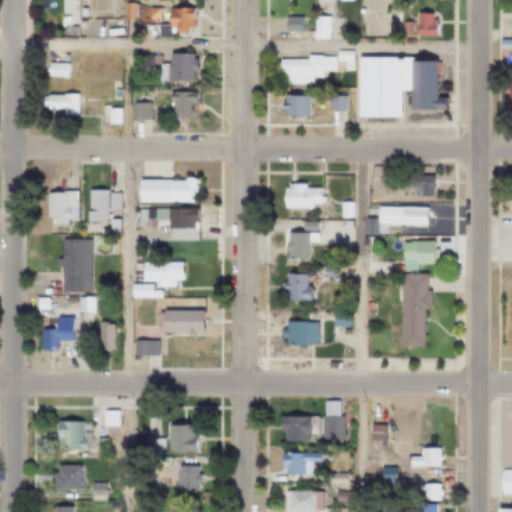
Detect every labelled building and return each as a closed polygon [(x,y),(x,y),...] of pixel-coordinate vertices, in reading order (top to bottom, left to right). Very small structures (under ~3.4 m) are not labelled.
[(131,4),(131,20),(123,20),(123,4),(131,4)] [(146,8),(156,8),(156,20),(146,20),(146,8)] [(166,34),(166,10),(173,10),(189,10),(189,28),(182,28),(182,34),(166,34)] [(414,15),(430,15),(430,25),(435,25),(435,39),(426,39),(426,38),(414,38),(414,15)] [(310,25),(310,17),(327,17),(327,32),(325,32),(325,40),(309,40),(309,25),(310,25)] [(298,19),(298,32),(280,32),(280,19),(298,19)] [(399,22),(408,22),(408,36),(399,36),(399,22)] [(106,31),(115,32),(115,40),(106,40),(106,31)] [(496,40),(511,40),(511,51),(496,51),(496,40)] [(333,51),(350,51),(350,62),(333,62),(333,51)] [(193,72),(188,72),(188,82),(175,82),(155,82),(156,66),(165,66),(165,55),(189,55),(189,60),(193,60),(193,72)] [(319,71),(319,79),(309,79),(309,85),(286,85),(286,83),(275,83),(275,60),(286,60),(304,60),(304,55),(319,55),(319,57),(332,57),(332,72),(319,71)] [(406,91),(396,91),(396,118),(356,118),(356,58),(390,59),(390,58),(410,58),(410,62),(433,62),(433,99),(443,99),(443,112),(433,112),(433,114),(406,114),(406,91)] [(65,64),(65,78),(45,78),(45,64),(65,64)] [(511,109),(502,109),(502,89),(504,89),(505,74),(511,74),(511,109)] [(169,110),(164,110),(164,104),(164,93),(192,93),(192,104),(186,104),(186,113),(189,113),(189,122),(181,122),(181,119),(169,119),(169,110)] [(44,108),(41,108),(41,106),(39,106),(39,99),(41,99),(41,97),(44,97),(44,96),(60,96),(60,95),(74,95),(74,115),(60,115),(60,111),(44,111),(44,108)] [(280,113),(276,113),(276,107),(280,107),(280,97),(305,97),(305,117),(280,117),(280,113)] [(327,97),(342,97),(342,111),(327,111),(327,97)] [(147,103),(147,121),(129,121),(129,103),(147,103)] [(117,110),(117,124),(105,124),(105,110),(117,110)] [(430,175),(430,187),(427,187),(427,198),(403,198),(403,187),(403,175),(430,175)] [(183,178),(183,176),(188,176),(188,178),(192,178),(192,179),(192,185),(194,185),(194,192),(192,192),(192,202),(136,202),(136,179),(181,179),(181,178),(183,178)] [(302,187),(308,187),(308,188),(317,188),(317,196),(322,196),(322,203),(317,203),(317,204),(308,204),(308,208),(280,208),(280,187),(284,187),(284,183),(302,183),(302,187)] [(57,193),(64,193),(64,225),(50,225),(50,217),(44,217),(44,193),(57,193)] [(85,193),(103,193),(103,222),(85,222),(85,193)] [(117,193),(117,209),(106,209),(105,193),(117,193)] [(337,201),(350,201),(350,218),(337,218),(337,201)] [(396,225),(396,227),(384,227),(384,235),(362,235),(362,218),(375,218),(375,207),(390,207),(423,207),(424,225),(396,225)] [(142,210),(142,208),(151,208),(151,220),(143,220),(143,226),(135,226),(135,210),(142,210)] [(195,217),(201,217),(201,229),(195,229),(195,242),(164,242),(164,219),(153,219),(153,208),(164,208),(195,208),(195,217)] [(117,219),(117,235),(106,235),(106,219),(117,219)] [(325,224),(325,221),(334,221),(334,224),(343,224),(343,229),(322,229),(322,224),(325,224)] [(299,222),(314,222),(314,231),(299,231),(299,222)] [(284,233),(315,233),(315,242),(304,242),(304,258),(284,258),(284,233)] [(58,276),(58,267),(52,267),(52,258),(58,258),(58,239),(80,239),(80,293),(58,293),(58,285),(55,285),(55,276),(58,276)] [(431,258),(431,264),(414,264),(414,270),(401,270),(401,260),(398,260),(398,242),(406,242),(406,241),(430,241),(430,249),(434,249),(434,258),(431,258)] [(139,262),(179,262),(179,282),(171,282),(171,288),(153,288),(153,282),(140,282),(139,262)] [(420,346),(396,346),(395,301),(398,301),(398,273),(423,273),(423,291),(427,291),(427,309),(420,309),(420,346)] [(303,274),(303,287),(306,287),(306,301),(299,301),(284,301),(284,291),(278,291),(278,282),(284,282),(284,274),(303,274)] [(148,291),(157,291),(157,297),(148,297),(148,299),(129,299),(129,297),(129,291),(129,285),(148,285),(148,291)] [(34,309),(34,297),(46,297),(46,309),(34,309)] [(75,298),(91,298),(91,313),(75,313),(75,298)] [(200,310),(200,332),(159,332),(159,310),(200,310)] [(348,328),(328,328),(328,310),(348,310),(348,328)] [(69,316),(69,341),(53,341),(53,350),(38,350),(38,329),(52,329),(52,316),(69,316)] [(283,338),(277,338),(277,330),(283,330),(283,321),(315,321),(315,343),(283,343),(283,338)] [(103,324),(110,324),(110,349),(106,349),(106,352),(99,352),(99,349),(94,349),(94,325),(94,322),(103,322),(103,324)] [(131,340),(154,340),(154,355),(131,355),(131,340)] [(100,410),(115,410),(115,427),(99,427),(100,410)] [(339,416),(339,439),(330,439),(318,439),(318,433),(315,433),(315,435),(301,434),(301,440),(280,440),(280,434),(276,434),(276,417),(315,417),(315,419),(318,419),(318,416),(339,416)] [(75,447),(56,447),(56,438),(52,438),(52,421),(61,421),(78,421),(77,440),(85,440),(84,450),(75,449),(75,447)] [(367,425),(382,425),(382,441),(367,441),(367,425)] [(192,451),(167,451),(165,451),(165,426),(189,426),(189,437),(192,437),(192,451)] [(92,438),(102,438),(102,453),(92,452),(92,438)] [(106,438),(114,438),(114,450),(106,450),(106,438)] [(160,438),(160,453),(144,453),(144,438),(160,438)] [(418,457),(418,448),(436,448),(435,466),(421,466),(421,471),(406,471),(406,457),(418,457)] [(317,472),(300,471),(300,482),(286,482),(286,475),(282,475),(282,467),(277,467),(277,453),(286,453),(317,453),(317,472)] [(76,465),(76,489),(55,489),(50,489),(50,474),(55,474),(55,465),(76,465)] [(197,484),(193,484),(193,491),(173,491),(173,466),(193,466),(193,475),(197,475),(197,484)] [(376,468),(391,468),(391,487),(376,487),(376,468)] [(497,469),(511,469),(511,495),(497,495),(497,469)] [(339,473),(339,471),(343,471),(343,474),(344,474),(344,483),(326,483),(326,473),(339,473)] [(103,482),(102,500),(87,500),(87,482),(103,482)] [(420,492),(415,492),(415,485),(420,485),(420,484),(436,484),(436,500),(420,500),(420,492)] [(308,509),(283,509),(283,506),(280,506),(280,491),(283,491),(283,490),(311,490),(311,491),(318,492),(318,511),(308,511),(308,509)] [(341,501),(341,504),(331,504),(331,491),(341,491),(341,492),(345,492),(345,501),(341,501)] [(415,503),(415,511),(434,511),(435,503),(415,503)]
